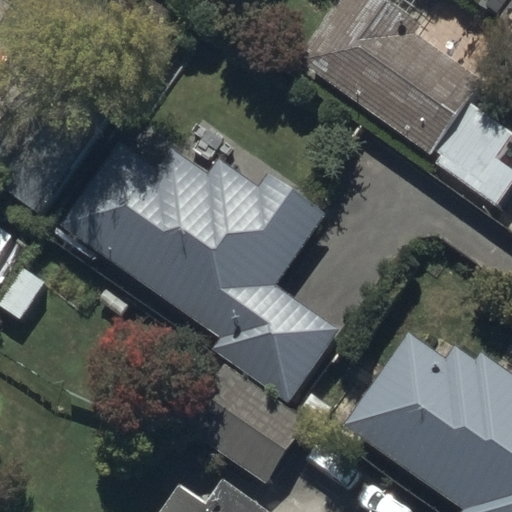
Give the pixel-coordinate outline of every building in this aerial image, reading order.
[(355,0),(307,64),(500,210),(511,194),(511,166),(503,159),(511,147),(511,134),(471,104),(485,87),(405,26),(425,0),(355,0)] [(0,137),(0,185),(45,217),(93,148),(26,101),(0,137)] [(66,225),(224,342),(218,349),(297,406),(348,337),(283,289),(335,218),(278,176),(266,191),(227,162),(213,181),(186,161),(166,188),(119,153),(66,225)] [(0,212),(0,255),(15,235),(0,223),(0,222),(5,216),(0,212)] [(350,427),(465,511),(464,511),(511,511),(511,370),(488,353),(481,363),(460,347),(449,362),(416,337),(350,427)] [(192,433),(270,488),(314,425),(235,371),(192,433)] [(187,489),(169,511),(269,511),(231,484),(214,508),(187,489)]
